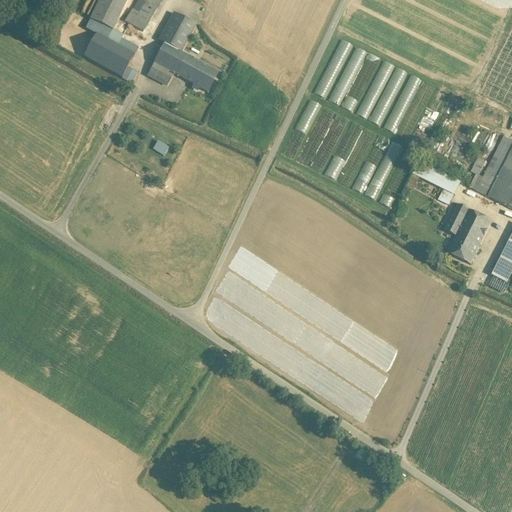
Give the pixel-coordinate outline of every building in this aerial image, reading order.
[(100,0),(90,21),(113,31),(127,0),(100,0)] [(162,0),(139,0),(133,11),(139,15),(146,4),(157,10),(163,0),(162,0)] [(139,15),(133,11),(125,23),(143,33),(157,10),(146,4),(139,15)] [(190,30),(170,20),(163,34),(162,34),(159,42),(164,46),(179,53),(190,30)] [(123,37),(113,31),(90,21),(86,30),(96,36),(96,35),(135,57),(139,50),(121,40),(123,37)] [(135,57),(96,35),(96,36),(84,58),(122,79),(128,69),(135,57)] [(328,99),(351,44),(340,40),(317,95),(328,99)] [(179,53),(164,46),(154,64),(174,75),(175,75),(185,56),(180,54),(179,53)] [(341,107),(366,53),(356,48),(330,102),(341,107)] [(195,62),(185,56),(175,75),(174,75),(173,77),(174,77),(175,76),(185,81),(185,80),(195,62)] [(218,74),(195,62),(185,80),(185,81),(207,94),(218,74)] [(367,120),(396,68),(385,62),(356,114),(367,120)] [(174,75),(154,64),(147,77),(167,87),(173,77),(174,75)] [(383,127),(406,72),(394,67),(371,123),(383,127)] [(137,75),(128,69),(122,79),(132,85),(137,75)] [(387,130),(398,134),(420,80),(409,75),(387,130)] [(342,107),(353,112),(358,101),(347,96),(342,107)] [(294,159),(320,105),(310,100),(284,154),(294,159)] [(299,163),(310,168),(335,112),(323,107),(299,163)] [(337,114),(311,168),(323,174),(349,120),(337,114)] [(379,136),(353,190),(364,195),(390,141),(379,136)] [(511,141),(505,137),(477,193),(489,199),(511,153),(511,141)] [(393,142),(365,195),(376,201),(404,148),(393,142)] [(172,153),(158,144),(153,152),(167,161),(172,153)] [(511,153),(489,199),(511,210),(511,153)] [(335,181),(346,163),(335,156),(325,175),(335,181)] [(478,159),(471,173),(478,177),(486,163),(478,159)] [(400,162),(381,203),(391,208),(411,167),(400,162)] [(461,184),(420,163),(413,176),(443,191),(454,197),(461,184)] [(454,197),(443,191),(439,201),(449,207),(454,197)] [(492,223),(459,206),(446,232),(456,237),(457,237),(479,248),(492,223)] [(479,248),(457,237),(456,237),(448,254),(471,266),(479,248)] [(511,242),(494,278),(507,284),(511,273),(511,242)]
